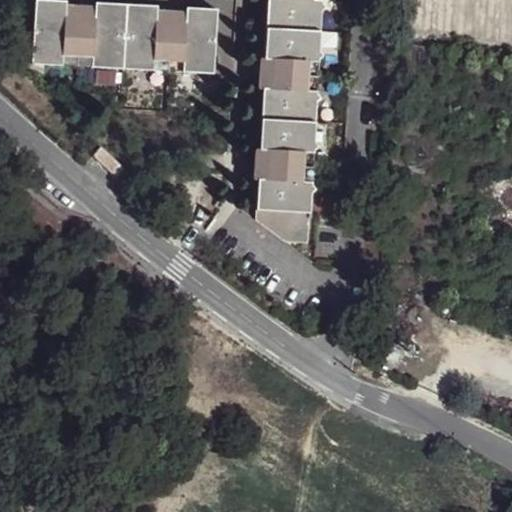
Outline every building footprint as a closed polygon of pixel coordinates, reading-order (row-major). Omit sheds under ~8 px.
[(207,60),(209,0),(182,0),(181,19),(149,16),(149,0),(91,0),(91,13),(60,11),(60,0),(32,0),(29,50),(207,60)] [(91,0),(60,0),(60,11),(91,13),(91,0)] [(182,0),(149,0),(149,16),(181,19),(182,0)] [(265,0),(264,46),(266,50),(281,51),(280,58),(288,58),(287,73),(278,73),(278,79),(267,79),(263,79),(262,82),(259,136),(262,141),(275,140),(275,148),(283,148),(282,164),(273,162),(272,172),(260,171),(256,175),(256,211),(286,233),(308,233),(310,183),(315,180),(311,176),(311,172),(302,172),(304,141),(312,140),(319,135),(314,132),(316,91),(320,86),(316,84),(316,80),(307,80),(310,51),(317,52),(322,44),(318,41),(319,2),(322,0),(265,0)] [(317,52),(310,51),(307,80),(316,80),(317,52)] [(312,140),(304,141),(302,172),(311,172),(312,140)] [(471,214),(455,213),(454,229),(470,229),(471,214)] [(0,477),(9,457),(0,452),(0,477)]
